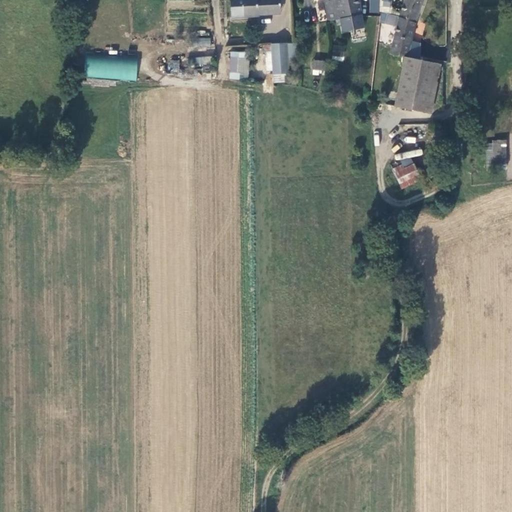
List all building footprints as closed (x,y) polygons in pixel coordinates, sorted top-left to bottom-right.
[(230,0),(232,20),(254,18),(252,0),(230,0)] [(280,0),(252,0),(254,18),(260,18),(260,10),(280,9),(280,0)] [(324,0),(326,17),(340,15),(337,0),(324,0)] [(358,13),(357,0),(337,0),(340,15),(358,13)] [(408,56),(410,57),(422,13),(426,0),(406,0),(401,15),(392,51),(408,56)] [(195,38),(196,47),(211,46),(210,37),(195,38)] [(289,41),(281,42),(281,72),(292,71),(289,41)] [(248,51),(229,51),(229,79),(247,80),(248,51)] [(86,54),(85,78),(137,80),(138,57),(86,54)] [(211,71),(210,56),(194,58),(194,67),(203,66),(203,72),(211,71)] [(408,56),(394,104),(423,112),(435,65),(410,57),(408,56)] [(312,59),(311,73),(324,74),(325,60),(312,59)] [(168,71),(179,72),(179,61),(168,60),(168,71)] [(502,168),(501,144),(489,144),(491,167),(502,168)] [(391,167),(401,189),(421,180),(411,157),(391,167)]
